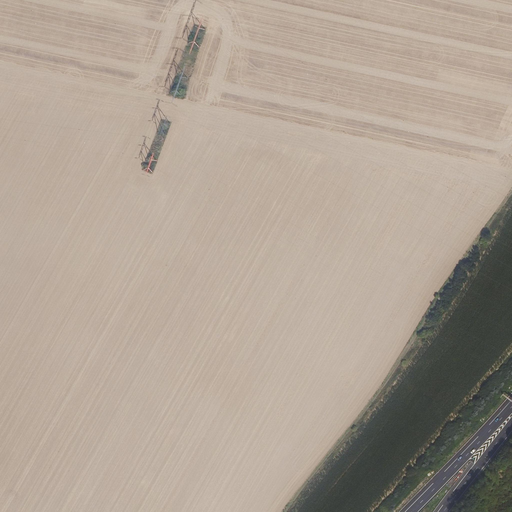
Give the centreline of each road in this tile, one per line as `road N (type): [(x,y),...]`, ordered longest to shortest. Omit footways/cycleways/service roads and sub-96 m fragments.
road 1 (track): [(283,511),(402,355),(511,188)]
road 2 (motorway): [(511,405),(412,511)]
